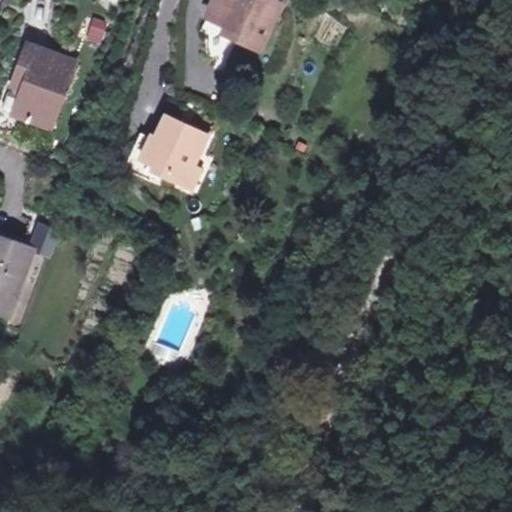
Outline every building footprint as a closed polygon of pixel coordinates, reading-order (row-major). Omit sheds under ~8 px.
[(237,40),(259,50),(281,4),(271,0),(256,0),(256,1),(254,0),(215,0),(207,18),(227,27),(240,33),(237,40)] [(102,44),(110,22),(91,16),(83,38),(102,44)] [(227,27),(224,33),(237,40),(240,33),(227,27)] [(22,94),(13,114),(51,128),(76,63),(28,45),(16,77),(27,81),(22,94)] [(5,111),(13,114),(22,94),(13,90),(9,92),(3,107),(5,111)] [(207,137),(166,117),(156,139),(145,161),(169,172),(167,177),(184,185),(194,164),(207,137)] [(162,186),(167,177),(169,172),(145,161),(156,139),(141,132),(131,155),(126,170),(162,186)] [(194,164),(184,185),(191,189),(201,168),(194,164)] [(28,246),(48,255),(59,232),(39,222),(28,246)] [(0,313),(9,316),(33,251),(0,238),(0,313)] [(150,388),(145,400),(163,408),(168,396),(150,388)]
